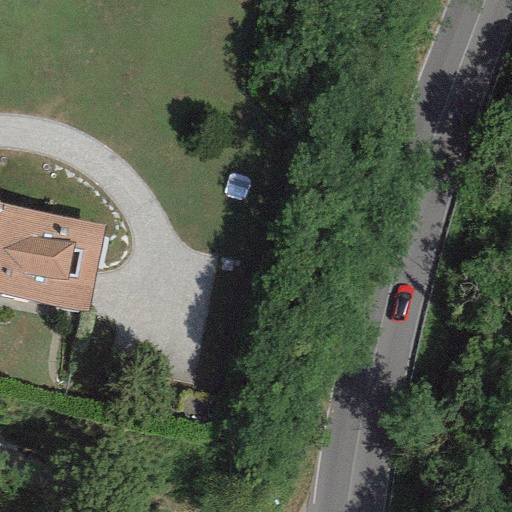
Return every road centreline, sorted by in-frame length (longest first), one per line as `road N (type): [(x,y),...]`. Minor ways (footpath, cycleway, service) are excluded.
road 1 (secondary): [(490,0),(439,127),(346,464),(343,511)]
road 2 (track): [(0,440),(159,511)]
